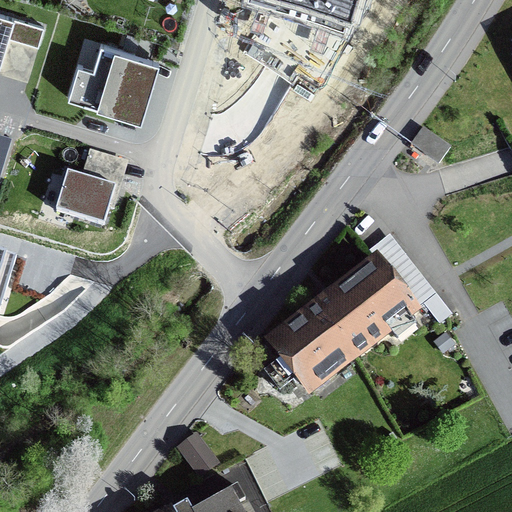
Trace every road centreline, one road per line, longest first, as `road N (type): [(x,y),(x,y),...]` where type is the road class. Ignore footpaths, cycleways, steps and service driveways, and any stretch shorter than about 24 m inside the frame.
road 1 (tertiary): [(261,290),(473,0)]
road 2 (residential): [(261,290),(156,196),(210,0)]
road 3 (tertiary): [(91,511),(261,290)]
